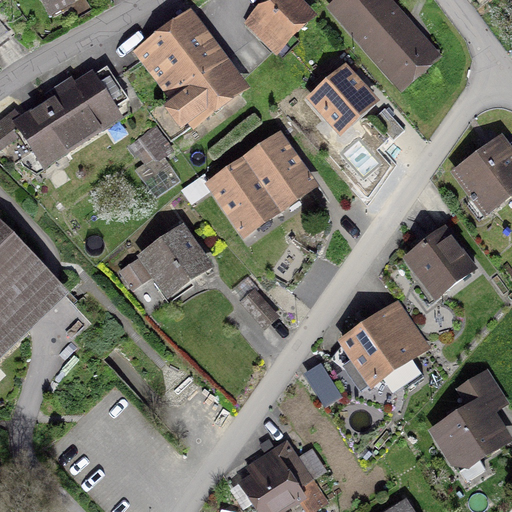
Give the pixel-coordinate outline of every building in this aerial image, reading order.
[(39,0),(51,18),(81,0),(39,0)] [(320,18),(301,0),(272,0),(246,27),(280,61),(320,18)] [(446,60),(389,0),(341,0),(325,15),(404,99),(446,60)] [(256,96),(191,12),(130,53),(174,106),(164,113),(188,145),(256,96)] [(374,99),(347,68),(308,103),(335,133),(374,99)] [(127,122),(94,74),(88,71),(20,113),(23,118),(16,122),(12,116),(0,122),(0,158),(8,171),(37,153),(49,172),(127,122)] [(388,111),(374,120),(390,143),(403,133),(388,111)] [(511,206),(511,149),(504,140),(455,177),(492,221),(511,206)] [(280,146),(245,170),(277,214),(311,191),(280,146)] [(245,170),(211,194),(242,238),(277,214),(245,170)] [(0,364),(76,293),(0,219),(0,364)] [(216,274),(186,230),(137,260),(140,264),(119,277),(147,318),(216,274)] [(479,277),(446,234),(404,262),(436,307),(479,277)] [(293,241),(269,277),(294,294),(318,258),(293,241)] [(254,292),(241,305),(263,329),(277,316),(254,292)] [(432,356),(398,309),(340,347),(374,394),(432,356)] [(509,408),(489,377),(457,396),(467,414),(431,435),(461,481),(511,449),(511,445),(493,418),(509,408)] [(289,511),(320,497),(284,438),(232,469),(256,511),(289,511)] [(413,511),(407,501),(389,511),(413,511)]
